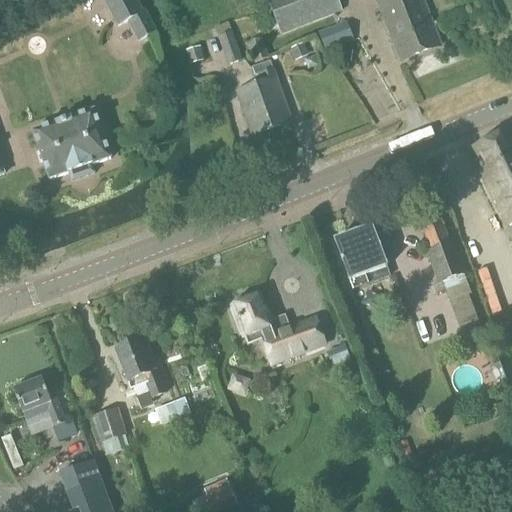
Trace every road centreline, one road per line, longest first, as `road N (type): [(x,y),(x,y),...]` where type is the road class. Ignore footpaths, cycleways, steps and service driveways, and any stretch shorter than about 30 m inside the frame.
road 1 (secondary): [(0,305),(511,108)]
road 2 (unknown): [(389,156),(400,197),(397,233),(432,328)]
road 3 (unknown): [(75,279),(127,432)]
